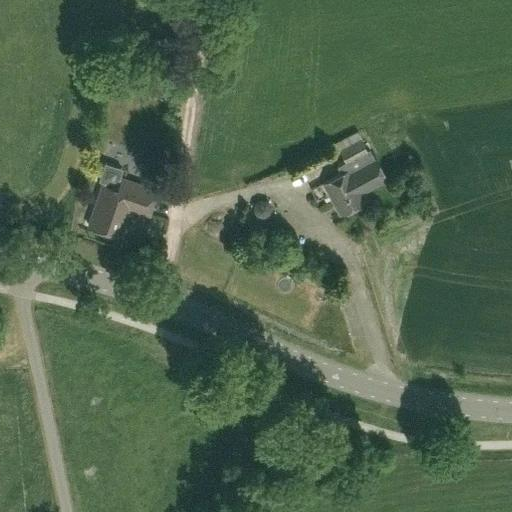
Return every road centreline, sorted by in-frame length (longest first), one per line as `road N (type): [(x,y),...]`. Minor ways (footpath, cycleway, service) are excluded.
road 1 (tertiary): [(511,412),(332,380),(165,304)]
road 2 (unclassified): [(206,0),(165,304)]
road 3 (tertiary): [(165,304),(0,263)]
